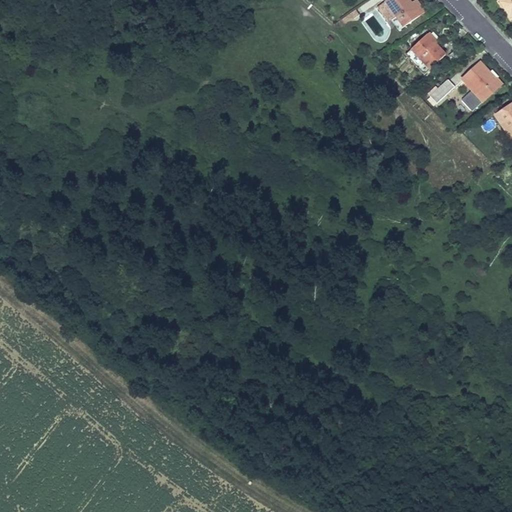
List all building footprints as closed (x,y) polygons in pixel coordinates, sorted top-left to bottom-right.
[(425,12),(416,0),(415,0),(411,3),(408,0),(386,0),(386,1),(397,17),(392,20),(399,30),(425,12)] [(511,0),(510,0),(503,5),(511,17),(511,15),(511,0)] [(397,17),(386,1),(378,6),(389,22),(392,20),(397,17)] [(358,14),(355,10),(349,13),(352,18),(358,14)] [(437,43),(429,34),(427,35),(435,44),(437,43)] [(435,44),(427,35),(411,50),(430,70),(446,56),(435,44)] [(494,82),(486,73),(488,71),(480,63),(462,80),(483,101),(501,84),(497,79),(496,80),(494,82)] [(496,80),(488,71),(486,73),(494,82),(496,80)] [(426,96),(435,106),(456,88),(447,78),(426,96)] [(511,104),(496,115),(508,134),(511,131),(511,104)] [(492,119),(481,125),(485,133),(496,127),(492,119)]
